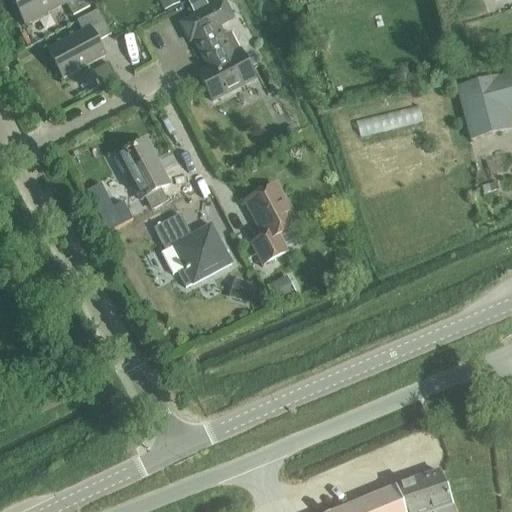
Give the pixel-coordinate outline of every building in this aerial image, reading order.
[(10,0),(24,27),(65,5),(72,18),(89,9),(83,0),(10,0)] [(177,0),(159,0),(165,12),(180,5),(177,0)] [(195,0),(188,4),(194,14),(208,7),(204,0),(195,0)] [(222,3),(180,25),(189,43),(193,41),(207,70),(197,75),(212,104),(254,81),(239,53),(230,33),(222,37),(217,28),(232,21),(222,3)] [(82,34),(47,53),(62,81),(104,59),(96,44),(110,37),(97,12),(76,23),(82,34)] [(116,79),(109,65),(98,70),(105,85),(116,79)] [(463,86),(455,89),(456,95),(463,121),(469,144),(504,134),(497,109),(511,105),(511,73),(509,74),(463,86)] [(113,160),(121,176),(125,174),(140,202),(168,187),(144,143),(113,160)] [(493,185),(481,189),(483,196),(495,193),(493,185)] [(251,245),(263,267),(285,255),(278,242),(280,236),(295,228),(290,217),(292,213),(287,204),(282,204),(274,189),(266,193),(262,191),(258,193),(254,196),(254,199),(245,204),(264,239),(251,245)] [(103,211),(95,215),(102,226),(109,222),(103,211)] [(165,253),(160,256),(172,277),(176,275),(185,291),(192,287),(231,267),(210,228),(190,238),(179,217),(153,231),(165,253)] [(287,280),(270,289),(277,303),(294,294),(287,280)] [(240,284),(234,302),(249,307),(255,288),(240,284)] [(335,511),(450,511),(438,475),(395,489),(335,511)]
